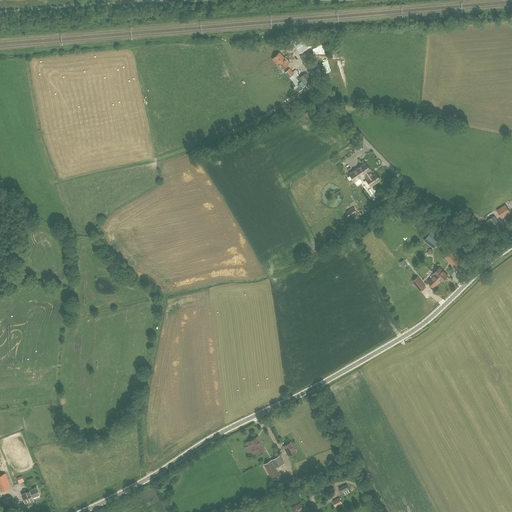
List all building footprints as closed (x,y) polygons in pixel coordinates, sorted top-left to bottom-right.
[(309,41),(305,43),(302,38),(298,40),(296,36),(293,38),(294,40),(292,41),(299,53),(311,46),(309,41)] [(317,47),(326,42),(324,38),(315,43),(317,47)] [(285,57),(284,58),(279,52),(272,59),(277,64),(276,65),(281,70),(289,62),(285,57)] [(299,81),(295,77),(293,74),(294,73),(289,68),(285,73),(289,78),(290,77),(292,80),(292,81),(295,85),(298,84),(297,82),(299,81)] [(299,77),(305,85),(305,86),(311,81),(306,73),(299,77)] [(362,181),(359,178),(364,174),(367,179),(366,180),(371,186),(380,180),(375,174),(371,176),(368,172),(370,171),(365,163),(349,174),(357,186),(361,182),(362,181)] [(510,213),(505,205),(496,210),(501,219),(510,213)] [(353,208),(345,212),(349,218),(357,213),(353,208)] [(494,216),(488,219),(486,221),(494,234),(502,229),(494,216)] [(444,236),(433,228),(424,241),(434,248),(444,236)] [(460,264),(451,252),(445,257),(455,268),(460,264)] [(399,262),(404,269),(408,266),(403,260),(399,262)] [(440,267),(434,273),(435,274),(441,280),(442,282),(445,279),(446,279),(447,278),(447,277),(448,276),(440,267)] [(435,274),(428,282),(434,288),(435,287),(436,287),(437,285),(437,284),(441,280),(435,274)] [(418,277),(412,281),(420,291),(425,287),(418,277)] [(247,443),(253,455),(264,449),(257,437),(247,443)] [(290,441),(283,446),(289,455),(295,450),(290,441)] [(270,460),(270,461),(263,464),(272,479),(279,475),(275,468),(284,463),(279,455),(270,460)] [(0,475),(0,489),(0,491),(10,487),(4,474),(0,475)] [(343,496),(351,492),(346,484),(339,488),(343,496)] [(33,501),(32,497),(39,494),(37,487),(29,490),(29,491),(21,494),(25,503),(29,501),(30,503),(33,501)] [(10,496),(1,500),(4,507),(13,503),(10,496)] [(339,497),(333,501),(336,506),(342,503),(339,497)] [(300,503),(291,507),(293,511),(297,511),(298,511),(300,511),(307,508),(305,504),(301,506),(300,503)]
